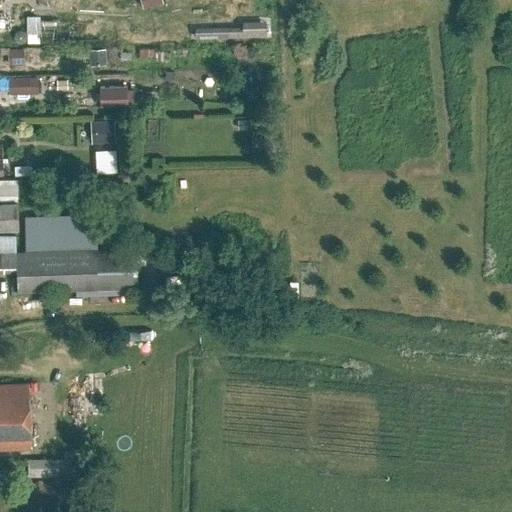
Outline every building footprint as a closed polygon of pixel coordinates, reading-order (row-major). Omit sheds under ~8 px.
[(24,38),(55,38),(55,35),(83,35),(83,18),(24,18),(24,38)] [(25,50),(10,51),(10,66),(26,66),(25,50)] [(31,95),(31,78),(11,78),(12,95),(31,95)] [(126,86),(99,87),(100,105),(127,104),(126,86)] [(93,151),(93,169),(109,169),(109,151),(93,151)] [(33,170),(17,170),(17,179),(33,179),(33,170)] [(0,230),(19,230),(17,180),(0,180),(0,230)] [(16,292),(138,288),(136,246),(91,248),(90,216),(23,218),(24,235),(0,235),(0,272),(16,272),(16,292)] [(0,449),(32,448),(29,383),(0,384),(0,449)] [(58,458),(27,458),(28,476),(58,476),(58,458)]
